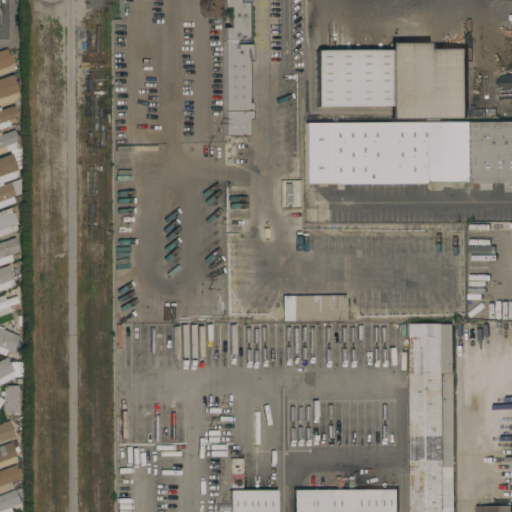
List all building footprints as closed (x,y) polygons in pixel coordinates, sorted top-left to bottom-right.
[(222,28),(228,28),(228,9),(222,9),(222,0),(250,0),(250,3),(247,3),(247,40),(234,40),(234,44),(251,44),(251,60),(247,61),(247,103),(251,103),(251,119),(247,119),(247,136),(223,136),(222,28)] [(389,50),(389,43),(427,43),(427,49),(465,49),(466,118),(391,118),(390,105),(316,106),(316,50),(389,50)] [(0,50),(1,53),(6,51),(11,65),(7,67),(8,72),(0,75),(0,50)] [(0,81),(13,78),(18,91),(10,94),(12,100),(0,104),(0,81)] [(0,110),(13,105),(17,117),(8,120),(10,125),(0,128),(0,110)] [(511,121),(511,191),(503,192),(503,183),(492,183),(492,190),(479,190),(479,189),(472,189),(472,183),(469,183),(469,182),(461,182),(461,183),(450,183),(450,182),(448,182),(448,183),(436,183),(436,182),(429,182),(429,183),(306,184),(305,123),(511,121)] [(0,135),(14,130),(20,146),(0,153),(0,135)] [(0,158),(11,154),(12,158),(16,170),(10,173),(12,178),(0,182),(0,158)] [(0,183),(1,183),(2,184),(9,182),(14,196),(12,197),(12,198),(18,196),(20,200),(0,207),(0,183)] [(0,210),(9,207),(11,213),(12,212),(18,229),(0,235),(0,210)] [(0,242),(13,238),(18,252),(10,255),(12,261),(0,264),(0,242)] [(468,246),(493,246),(493,254),(468,254),(468,246)] [(0,267),(8,265),(13,279),(11,279),(13,285),(0,289),(0,267)] [(0,296),(3,295),(5,299),(15,296),(18,303),(9,306),(11,311),(0,314),(0,296)] [(345,295),(345,320),(282,321),(282,296),(345,295)] [(409,511),(408,324),(452,324),(453,511),(409,511)] [(0,327),(2,328),(2,329),(19,336),(12,352),(7,350),(4,356),(0,354),(0,327)] [(0,359),(5,357),(13,371),(11,372),(14,377),(0,384),(0,359)] [(3,395),(0,395),(0,391),(3,391),(3,385),(17,385),(17,414),(3,414),(3,400),(3,395)] [(14,436),(0,441),(0,423),(8,420),(14,436)] [(16,456),(14,456),(16,461),(0,467),(0,446),(10,442),(16,456)] [(228,511),(228,490),(230,490),(230,457),(243,457),(243,490),(275,490),(275,511),(228,511)] [(15,480),(9,483),(10,485),(14,483),(15,486),(11,488),(11,489),(0,493),(0,472),(10,469),(15,480)] [(397,511),(292,511),(292,490),(397,489),(397,511)] [(17,504),(6,508),(7,511),(0,511),(0,497),(13,493),(17,504)]
